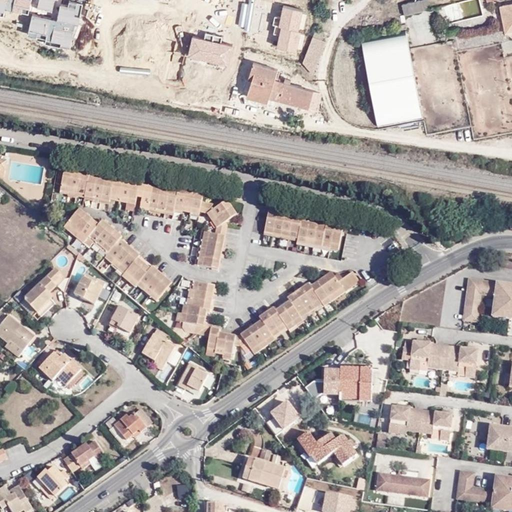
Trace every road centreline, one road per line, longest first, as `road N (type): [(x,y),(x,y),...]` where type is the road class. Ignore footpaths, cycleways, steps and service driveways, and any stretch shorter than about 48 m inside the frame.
road 1 (residential): [(434,268),(391,210),(0,133)]
road 2 (residential): [(198,423),(434,268)]
road 3 (residential): [(146,387),(124,393),(70,440),(0,476)]
road 4 (residential): [(74,511),(177,437)]
